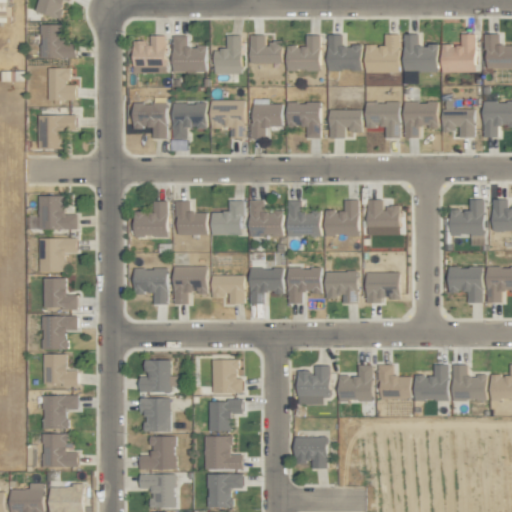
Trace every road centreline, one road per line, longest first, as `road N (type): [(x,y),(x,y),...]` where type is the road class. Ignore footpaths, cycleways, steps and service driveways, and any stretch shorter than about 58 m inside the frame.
road 1 (residential): [(112,12),(112,511)]
road 2 (residential): [(511,167),(28,169)]
road 3 (residential): [(511,0),(137,2),(112,12)]
road 4 (residential): [(511,330),(112,334)]
road 5 (residential): [(276,511),(274,333)]
road 6 (residential): [(426,168),(431,332)]
